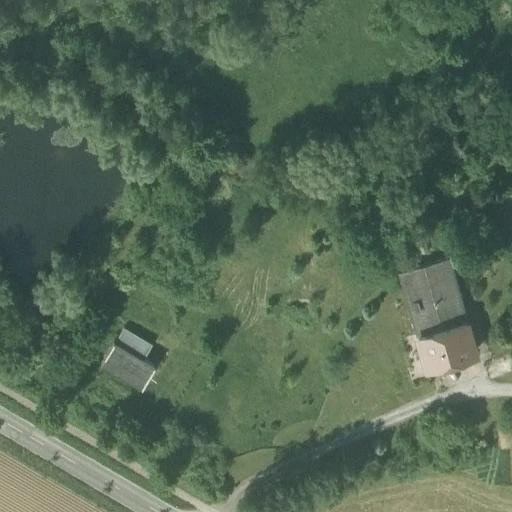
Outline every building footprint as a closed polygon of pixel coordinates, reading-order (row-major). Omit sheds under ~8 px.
[(511,188),(495,190),(497,225),(511,224),(511,188)] [(474,349),(465,319),(447,254),(400,268),(418,332),(427,363),(474,349)] [(125,327),(115,342),(143,359),(152,343),(125,327)] [(155,366),(143,359),(115,342),(114,341),(101,363),(142,387),(155,366)] [(188,460),(193,470),(201,468),(211,465),(199,439),(182,447),(188,460)]
